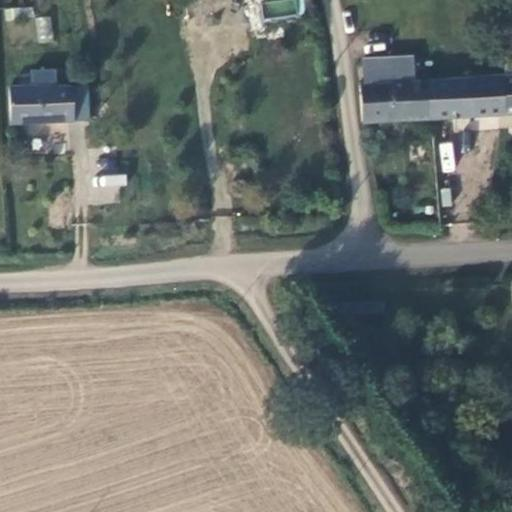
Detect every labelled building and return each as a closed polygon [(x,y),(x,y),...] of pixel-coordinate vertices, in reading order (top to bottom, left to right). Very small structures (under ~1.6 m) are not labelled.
[(353,2),(355,29),(378,27),(376,1),(353,2)] [(50,16),(34,18),(37,42),(53,40),(50,16)] [(410,63),(382,64),(359,67),(363,121),(432,117),(428,81),(412,82),(410,63)] [(432,117),(511,112),(511,76),(504,77),(428,81),(432,117)] [(13,86),(13,120),(87,121),(88,87),(13,86)] [(442,173),(455,171),(452,141),(439,142),(442,173)] [(91,202),(122,203),(123,175),(92,174),(91,202)] [(249,183),(237,179),(234,181),(232,185),(232,189),(233,192),(236,195),(240,196),(244,196),(247,194),(249,191),(250,187),(249,183)]
